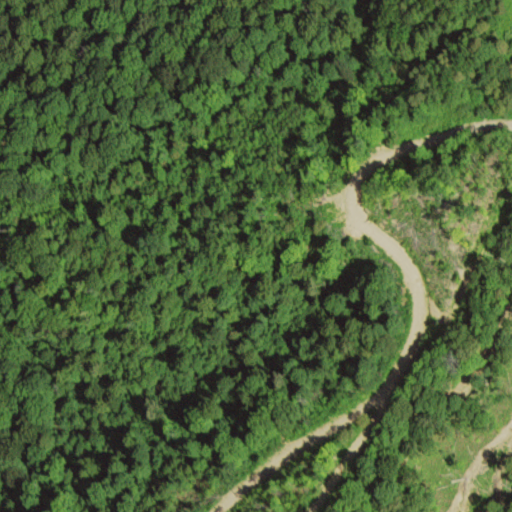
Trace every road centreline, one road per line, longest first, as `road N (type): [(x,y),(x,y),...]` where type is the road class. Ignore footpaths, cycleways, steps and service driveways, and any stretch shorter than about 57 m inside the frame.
road 1 (residential): [(216,511),(279,456),(380,391),(408,350),(411,285),(353,213),(355,189),(411,143),(482,120),(511,126)]
road 2 (residential): [(380,391),(366,434),(308,511)]
